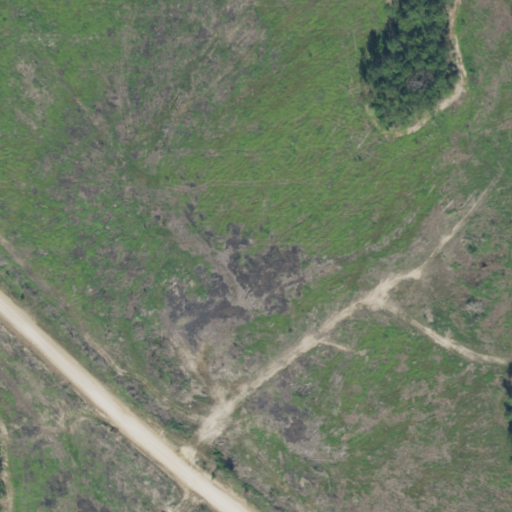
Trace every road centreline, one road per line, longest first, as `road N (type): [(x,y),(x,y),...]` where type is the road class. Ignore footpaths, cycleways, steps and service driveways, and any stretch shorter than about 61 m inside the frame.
road 1 (residential): [(245,511),(0,314)]
road 2 (residential): [(182,461),(271,368)]
